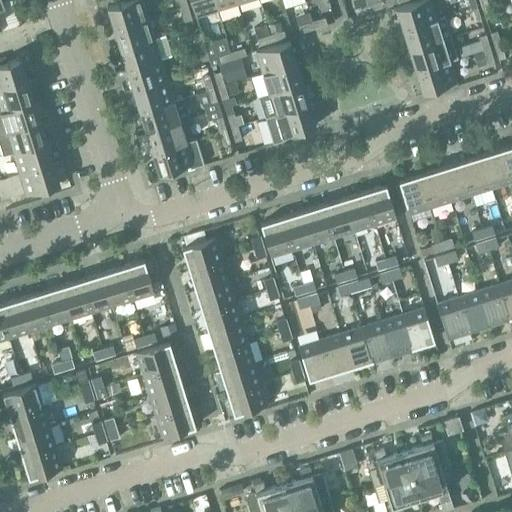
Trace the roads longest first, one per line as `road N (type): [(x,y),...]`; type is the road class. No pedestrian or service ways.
road 1 (residential): [(41,511),(441,399),(511,361)]
road 2 (residential): [(120,213),(153,218),(353,159),(410,123),(511,94)]
road 3 (residential): [(120,213),(60,0)]
road 4 (residential): [(0,252),(120,213)]
